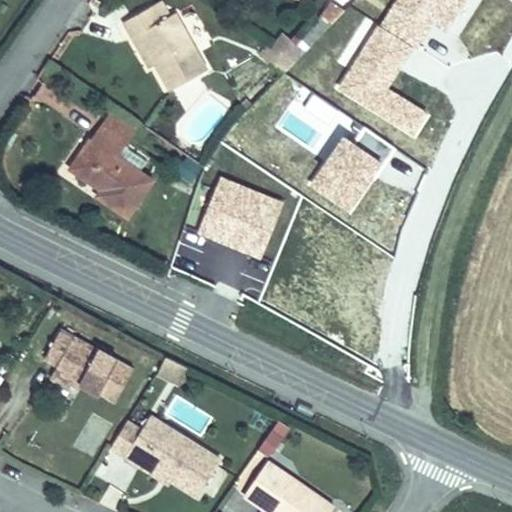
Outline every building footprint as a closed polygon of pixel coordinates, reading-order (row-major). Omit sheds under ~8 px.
[(170,16),(161,0),(153,5),(161,20),(170,16)] [(455,181),(481,127),(459,115),(473,88),(478,90),(511,17),(511,0),(412,0),(390,48),(429,66),(363,207),(405,228),(408,223),(432,235),(457,182),(455,181)] [(328,19),(337,6),(332,2),(322,16),(328,19)] [(206,69),(175,13),(170,16),(161,20),(153,5),(125,21),(134,37),(140,34),(156,63),(171,90),(206,69)] [(332,22),(344,10),(337,6),(328,19),(332,22)] [(254,27),(243,39),(260,54),(271,41),(254,27)] [(156,63),(140,34),(134,37),(150,66),(156,63)] [(294,62),(305,50),(286,37),(286,38),(277,50),(294,62)] [(294,62),(277,50),(269,44),(261,55),(284,72),(294,62)] [(227,75),(210,80),(220,110),(237,105),(227,75)] [(138,128),(111,110),(100,126),(126,144),(138,128)] [(344,131),(370,143),(376,131),(350,119),(344,131)] [(140,171),(118,156),(125,146),(126,144),(100,126),(71,168),(103,189),(98,195),(128,216),(153,180),(140,171)] [(257,200),(285,156),(244,130),(216,174),(257,200)] [(147,161),(125,146),(118,156),(140,171),(147,161)] [(410,284),(429,244),(398,230),(380,269),(410,284)] [(209,283),(220,259),(180,241),(172,266),(209,283)] [(311,332),(324,308),(257,271),(243,294),(311,332)] [(134,368),(62,328),(45,359),(58,366),(55,369),(75,379),(116,403),(134,368)] [(163,364),(158,373),(179,383),(188,366),(167,356),(163,364)] [(75,379),(55,369),(51,378),(70,388),(75,379)] [(164,424),(151,415),(143,429),(156,437),(164,424)] [(92,454),(105,424),(88,417),(76,447),(92,454)] [(156,437),(143,429),(125,457),(139,466),(143,461),(172,480),(198,496),(221,460),(164,424),(156,437)] [(280,436),(272,430),(264,440),(271,445),(273,446),(280,436)] [(264,440),(259,448),(266,452),(271,445),(264,440)] [(172,480),(143,461),(139,466),(169,485),(172,480)] [(330,511),(335,506),(268,461),(245,495),(269,511),(330,511)]
